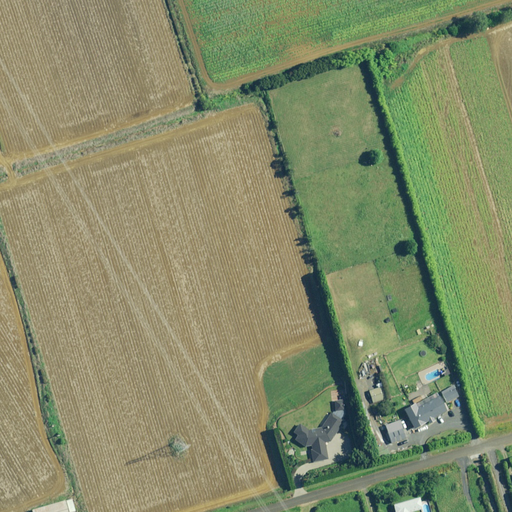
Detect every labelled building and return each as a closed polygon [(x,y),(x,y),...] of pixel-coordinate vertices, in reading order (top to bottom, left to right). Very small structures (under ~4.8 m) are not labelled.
[(449,373),(446,367),(440,369),(443,376),(449,373)] [(457,397),(451,386),(440,392),(446,403),(457,397)] [(386,398),(382,387),(368,391),(372,403),(386,398)] [(446,411),(436,392),(414,404),(403,410),(413,429),(427,421),(428,424),(434,421),(432,418),(446,411)] [(334,400),(335,412),(331,412),(320,427),(306,430),(298,424),(292,432),(297,435),(293,440),(304,447),(309,446),(312,463),(328,459),(325,446),(343,421),(343,400),(334,400)] [(405,438),(398,420),(384,425),(390,443),(405,438)] [(410,511),(423,509),(420,496),(391,503),(393,511),(410,511)] [(71,499),(64,501),(67,511),(73,511),(75,511),(71,499)] [(31,511),(66,511),(63,501),(31,510),(31,511)]
